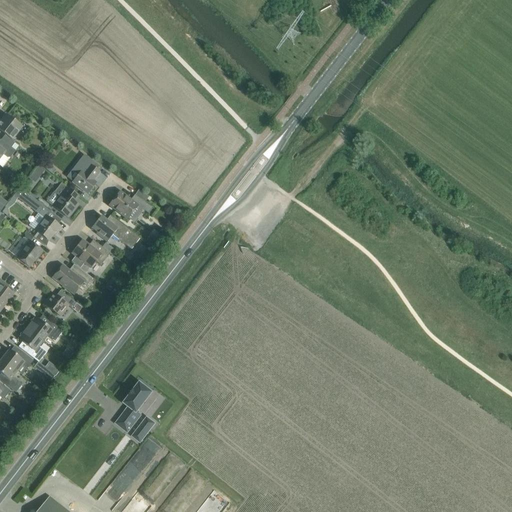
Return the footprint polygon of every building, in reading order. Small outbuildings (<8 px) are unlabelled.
[(11,139),(21,126),(6,115),(0,122),(0,130),(5,134),(1,140),(9,146),(11,148),(16,142),(11,139)] [(9,159),(15,151),(11,148),(9,146),(6,151),(0,146),(0,158),(3,155),(9,159)] [(79,173),(72,182),(79,188),(87,194),(95,184),(92,182),(100,172),(96,169),(99,166),(84,154),(73,168),(79,173)] [(57,169),(51,165),(47,169),(53,174),(57,169)] [(25,182),(35,189),(47,173),(37,166),(25,182)] [(79,205),(75,202),(79,196),(62,183),(54,193),(60,197),(53,206),(68,218),(79,205)] [(57,233),(61,228),(56,224),(60,219),(20,188),(14,196),(44,218),(34,230),(48,240),(55,231),(57,233)] [(127,219),(136,208),(141,213),(143,210),(148,213),(152,207),(134,195),(131,200),(120,191),(109,205),(127,219)] [(139,238),(128,229),(113,218),(109,222),(101,216),(91,228),(97,233),(96,234),(107,243),(112,236),(131,250),(139,238)] [(27,232),(24,235),(25,238),(30,242),(30,241),(30,242),(33,237),(27,232)] [(152,235),(146,242),(153,247),(158,240),(152,235)] [(24,237),(11,253),(17,258),(29,267),(37,257),(38,258),(43,251),(30,242),(30,241),(30,242),(25,238),(24,237)] [(101,266),(111,254),(96,243),(92,248),(82,240),(71,254),(91,268),(95,262),(101,266)] [(88,285),(93,279),(77,266),(71,273),(62,266),(53,278),(74,294),(83,281),(88,285)] [(0,279),(0,298),(7,304),(13,295),(7,289),(9,286),(0,279)] [(109,283),(105,288),(115,295),(122,285),(117,282),(114,286),(109,283)] [(72,309),(76,303),(60,291),(56,296),(53,293),(44,304),(60,316),(68,306),(72,309)] [(76,303),(73,307),(75,309),(74,310),(78,313),(82,308),(76,303)] [(89,313),(86,318),(93,323),(97,319),(89,313)] [(63,331),(58,327),(50,321),(46,326),(35,317),(32,321),(31,320),(26,327),(44,341),(47,337),(54,342),(63,331)] [(39,347),(44,341),(26,327),(20,335),(21,335),(18,339),(30,348),(26,353),(38,362),(46,352),(39,347)] [(33,361),(29,358),(14,346),(14,347),(15,348),(12,352),(9,350),(1,359),(17,371),(22,365),(27,369),(33,361)] [(12,377),(17,371),(1,359),(0,360),(0,373),(3,375),(0,378),(0,380),(15,392),(21,384),(12,377)] [(38,362),(34,368),(44,375),(48,370),(44,367),(38,362)] [(49,362),(44,367),(48,370),(56,376),(60,371),(49,362)] [(10,391),(5,387),(0,383),(0,396),(3,399),(10,391)] [(125,410),(113,426),(124,435),(138,418),(134,415),(149,395),(137,385),(121,406),(125,410)] [(140,427),(132,437),(140,443),(148,433),(140,427)] [(68,511),(50,497),(38,511),(68,511)]
